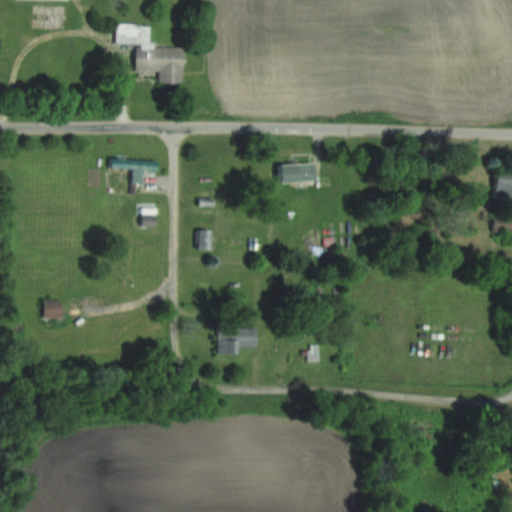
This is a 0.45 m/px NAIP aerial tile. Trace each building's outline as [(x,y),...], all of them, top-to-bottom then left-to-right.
[(185,48),(151,48),(151,25),(117,24),(117,45),(137,45),(137,74),(160,74),(160,84),(184,85),(185,48)] [(150,160),(112,160),(112,170),(150,170),(150,160)] [(281,181),(316,181),(316,163),(281,163),(281,181)] [(157,226),(157,216),(144,215),(143,226),(157,226)] [(511,216),(495,216),(495,231),(511,231),(511,216)] [(199,230),(198,248),(209,248),(210,230),(199,230)] [(45,317),(62,317),(62,300),(45,300),(45,317)] [(218,327),(219,351),(258,350),(258,326),(218,327)]
